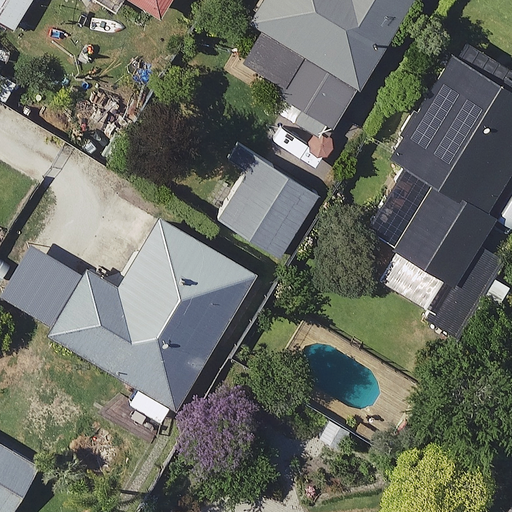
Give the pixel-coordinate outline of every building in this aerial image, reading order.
[(37,0),(0,0),(0,21),(16,32),(37,0)] [(179,0),(127,0),(165,24),(179,0)] [(244,72),(283,95),(275,108),(325,139),(333,126),(351,137),(432,4),(426,0),(269,0),(253,28),(266,36),(244,72)] [(493,83),(448,58),(390,163),(434,187),(396,255),(445,282),(425,320),(470,344),(478,329),(496,338),(511,308),(511,293),(497,285),(510,261),(480,244),(511,185),(511,75),(501,70),(493,83)] [(262,279),(163,220),(120,292),(89,273),(52,337),(145,392),(136,408),(172,429),(262,279)] [(17,511),(45,469),(0,440),(0,511),(17,511)]
